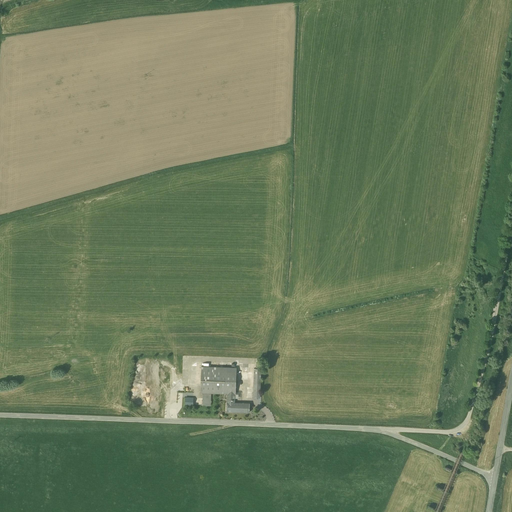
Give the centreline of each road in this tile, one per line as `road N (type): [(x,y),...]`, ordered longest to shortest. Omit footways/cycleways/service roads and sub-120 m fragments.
road 1 (unclassified): [(0,413),(383,431)]
road 2 (unclassified): [(383,431),(467,422),(511,223)]
road 3 (unclassified): [(383,431),(494,480)]
